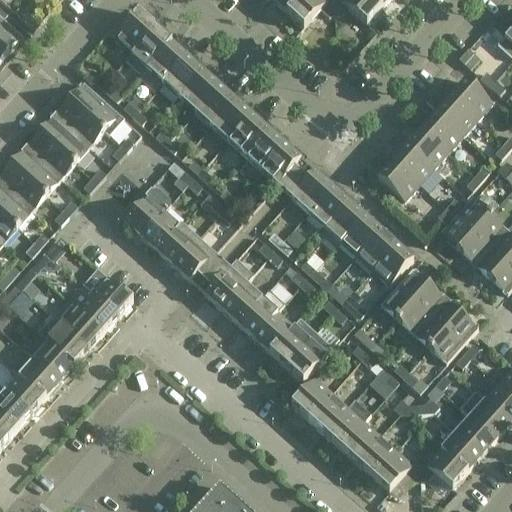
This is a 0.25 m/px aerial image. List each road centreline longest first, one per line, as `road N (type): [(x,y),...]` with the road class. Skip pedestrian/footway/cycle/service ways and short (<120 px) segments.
road 1 (residential): [(461,0),(352,124),(333,124),(192,0)]
road 2 (tertiary): [(278,511),(153,411),(133,420),(50,511)]
road 3 (residential): [(350,511),(140,328)]
road 4 (residential): [(0,485),(140,328)]
road 5 (residential): [(107,0),(0,122)]
road 6 (residential): [(140,328),(163,295),(100,238)]
